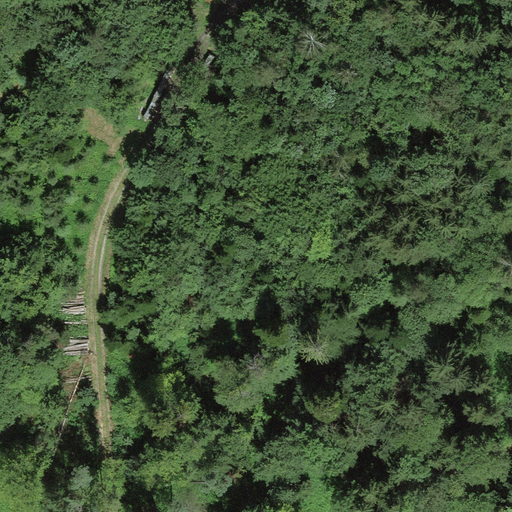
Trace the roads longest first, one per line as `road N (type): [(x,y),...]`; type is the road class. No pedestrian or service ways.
road 1 (track): [(270,0),(204,36),(137,150),(96,249),(104,511)]
road 2 (track): [(137,150),(72,117),(0,102)]
